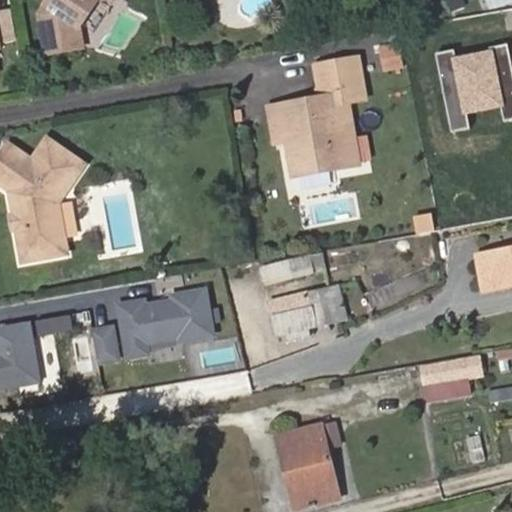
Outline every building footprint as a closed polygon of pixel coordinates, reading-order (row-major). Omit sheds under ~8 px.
[(50,0),(39,17),(48,55),(84,48),(81,30),(102,0),(50,0)] [(0,52),(3,52),(2,45),(17,42),(11,10),(0,12),(0,74),(2,74),(0,62),(0,52)] [(284,47),(297,45),(295,37),(282,39),(284,47)] [(511,71),(506,40),(433,54),(448,133),(470,129),(467,112),(503,105),(506,122),(511,121),(511,71)] [(359,58),(344,60),(352,103),(367,100),(359,58)] [(299,116),(273,121),(277,145),(288,142),(295,177),(361,165),(351,103),(352,103),(344,60),(317,65),(321,97),(297,102),(299,116)] [(297,102),(270,107),(273,121),(299,116),(297,102)] [(61,198),(84,165),(47,138),(34,156),(26,168),(3,152),(0,156),(0,176),(12,185),(17,214),(24,213),(26,225),(19,227),(24,260),(51,255),(49,243),(67,240),(61,198)] [(26,168),(34,156),(12,140),(3,152),(26,168)] [(13,228),(19,227),(26,225),(24,213),(17,214),(12,215),(13,228)] [(69,252),(67,240),(49,243),(51,255),(69,252)] [(511,250),(478,257),(486,294),(511,288),(511,250)] [(328,272),(323,254),(262,270),(267,288),(328,272)] [(348,320),(339,288),(273,303),(281,335),(348,320)] [(208,291),(117,306),(121,326),(93,330),(99,367),(152,358),(151,349),(216,338),(208,291)] [(78,315),(43,317),(44,331),(79,328),(78,315)] [(0,392),(42,385),(31,323),(0,328),(0,392)] [(422,370),(429,404),(471,396),(468,380),(483,377),(480,359),(422,370)] [(511,393),(489,397),(490,409),(511,405),(511,393)] [(321,428),(327,451),(343,447),(337,424),(321,428)] [(340,500),(327,451),(321,428),(278,438),(296,510),(340,500)]
